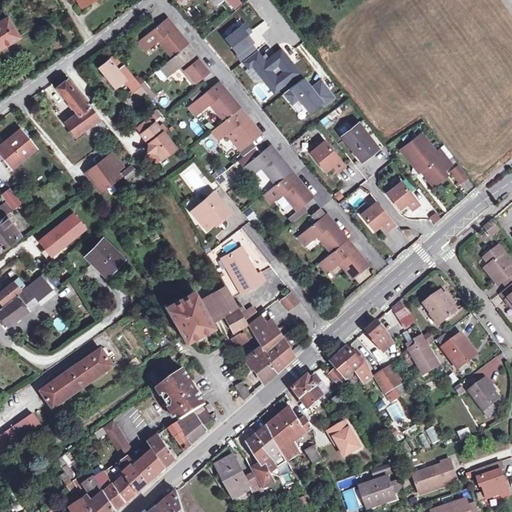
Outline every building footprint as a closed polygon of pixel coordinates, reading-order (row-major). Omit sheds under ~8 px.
[(142,39),(149,47),(157,41),(171,58),(163,65),(171,74),(179,68),(193,84),(210,71),(167,18),(142,39)] [(0,49),(19,38),(8,19),(0,23),(0,49)] [(238,56),(243,64),(244,63),(258,52),(252,45),(254,44),(248,36),(252,33),(246,26),(227,41),(238,55),(238,56)] [(149,47),(142,39),(139,42),(146,50),(149,47)] [(258,52),(244,63),(250,70),(254,67),(276,95),(301,75),(282,51),(266,63),(258,52)] [(100,69),(115,89),(125,81),(133,91),(139,86),(115,56),(100,69)] [(167,77),(171,74),(163,65),(159,68),(167,77)] [(304,80),(285,95),(293,105),(300,100),(310,113),(322,104),(324,107),(335,99),(323,84),(313,91),(304,80)] [(58,90),(78,115),(80,116),(90,108),(69,81),(58,90)] [(226,135),(231,131),(240,142),(245,148),(262,135),(219,82),(194,102),(201,111),(209,104),(223,121),(215,128),(223,138),(226,135)] [(139,86),(133,91),(135,93),(129,98),(136,107),(142,103),(139,100),(146,94),(139,86)] [(197,114),(201,111),(194,102),(190,105),(197,114)] [(349,111),(342,103),(326,117),(332,124),(349,111)] [(78,115),(66,125),(72,132),(76,138),(100,120),(90,108),(80,116),(78,115)] [(363,163),(380,150),(360,123),(343,137),(363,163)] [(156,124),(141,136),(147,143),(149,141),(151,144),(149,145),(148,154),(149,154),(156,154),(161,161),(176,150),(156,124)] [(223,138),(215,128),(211,131),(219,141),(223,138)] [(231,131),(226,135),(235,145),(240,142),(231,131)] [(22,132),(0,148),(0,153),(13,170),(36,150),(22,132)] [(422,134),(401,150),(415,168),(418,166),(422,171),(424,169),(436,184),(448,175),(445,171),(449,168),(422,134)] [(240,142),(235,145),(240,152),(245,148),(240,142)] [(325,142),(311,153),(326,171),(333,166),(338,172),(345,167),(325,142)] [(275,185),(266,192),(274,202),(282,195),(297,212),(313,198),(271,146),(260,155),(243,168),(242,169),(249,179),(253,175),(261,169),(275,185)] [(243,168),(260,155),(255,149),(238,162),(243,168)] [(154,167),(161,161),(156,154),(149,154),(146,156),(154,167)] [(113,156),(106,161),(115,172),(121,168),(113,156)] [(106,161),(88,174),(100,190),(118,177),(115,172),(106,161)] [(459,166),(451,172),(460,184),(468,178),(459,166)] [(424,169),(422,171),(434,186),(436,184),(424,169)] [(468,179),(461,184),(467,192),(474,187),(468,179)] [(398,182),(384,192),(399,210),(406,206),(410,210),(418,205),(398,182)] [(449,185),(441,192),(446,197),(454,192),(449,185)] [(8,190),(0,196),(12,212),(20,206),(8,190)] [(270,205),(274,202),(266,192),(263,195),(270,205)] [(206,231),(214,224),(221,218),(223,221),(231,214),(213,194),(193,211),(202,221),(200,223),(206,231)] [(375,200),(357,213),(372,233),(381,226),(386,232),(395,225),(375,200)] [(202,221),(193,211),(191,213),(200,223),(202,221)] [(323,261),(330,270),(338,263),(352,281),(369,267),(326,215),(324,217),(320,211),(313,217),(318,222),(301,235),(309,244),(317,237),(331,254),(323,261)] [(433,223),(440,218),(435,211),(428,216),(433,223)] [(5,217),(0,220),(0,252),(21,237),(5,217)] [(57,228),(41,242),(51,255),(83,229),(73,217),(58,229),(57,228)] [(221,218),(214,224),(216,227),(223,221),(221,218)] [(494,222),(485,230),(492,238),(501,231),(494,222)] [(305,247),(309,244),(301,235),(297,238),(305,247)] [(86,258),(105,278),(123,258),(104,239),(86,258)] [(508,290),(511,286),(511,261),(501,247),(486,258),(492,267),(486,271),(492,279),(498,275),(504,283),(508,290)] [(230,266),(227,267),(242,295),(268,281),(263,273),(258,275),(243,249),(225,258),(230,266)] [(330,270),(323,261),(319,264),(326,273),(330,270)] [(498,275),(492,279),(498,287),(504,283),(498,275)] [(40,276),(27,287),(38,301),(52,290),(40,276)] [(26,288),(18,279),(13,283),(0,293),(0,302),(3,305),(20,291),(21,292),(26,288)] [(501,295),(510,306),(511,304),(511,286),(508,290),(501,295)] [(38,301),(27,287),(26,288),(21,292),(16,296),(28,310),(38,301)] [(225,288),(199,303),(211,326),(224,318),(238,310),(225,288)] [(163,308),(165,312),(195,296),(193,292),(163,308)] [(452,306),(448,302),(442,293),(425,305),(432,315),(430,316),(439,327),(458,314),(452,306)] [(291,294),(280,302),(289,313),(300,305),(291,294)] [(28,311),(28,310),(16,296),(0,309),(0,322),(6,330),(28,311)] [(195,296),(165,312),(182,340),(185,345),(213,329),(211,326),(199,303),(195,296)] [(411,315),(403,301),(393,309),(401,322),(411,315)] [(242,318),(247,327),(259,318),(252,310),(242,318)] [(267,312),(261,317),(265,325),(272,321),(267,312)] [(417,324),(411,315),(401,322),(406,330),(417,324)] [(266,361),(270,369),(273,367),(276,373),(292,358),(288,350),(282,339),(272,321),(265,325),(261,317),(259,318),(247,327),(259,349),(266,361)] [(368,332),(376,340),(375,341),(384,352),(394,344),(387,331),(386,332),(378,323),(368,332)] [(305,325),(296,331),(299,337),(304,334),(306,340),(307,339),(305,325)] [(291,334),(282,339),(288,350),(291,348),(290,347),(296,344),(291,334)] [(458,371),(475,358),(468,348),(471,346),(463,335),(443,349),(458,371)] [(236,349),(247,343),(244,337),(240,339),(238,337),(231,341),(236,349)] [(413,357),(430,347),(424,337),(416,341),(419,346),(412,350),(410,351),(413,357)] [(409,345),(412,350),(419,346),(416,341),(409,345)] [(468,348),(475,358),(478,356),(471,346),(468,348)] [(430,347),(413,357),(424,376),(441,366),(430,347)] [(361,382),(370,375),(366,362),(358,352),(355,354),(349,348),(340,356),(355,372),(356,373),(361,382)] [(105,349),(100,353),(106,362),(109,360),(107,357),(109,355),(105,349)] [(263,384),(274,375),(270,369),(266,361),(259,349),(243,361),(250,372),(253,370),(263,384)] [(79,368),(66,377),(46,392),(51,399),(48,401),(54,410),(114,368),(109,360),(106,362),(100,353),(79,368)] [(355,372),(340,356),(332,363),(337,370),(329,378),(338,389),(356,373),(355,372)] [(64,373),(66,377),(79,368),(76,364),(64,373)] [(384,373),(393,389),(402,384),(392,368),(384,373)] [(176,412),(200,397),(197,392),(196,392),(192,387),(193,385),(184,372),(161,388),(164,392),(162,397),(169,407),(174,409),(176,412)] [(375,378),(385,394),(393,389),(384,373),(375,378)] [(371,378),(370,375),(361,382),(362,384),(371,378)] [(294,390),(302,400),(317,388),(317,387),(321,384),(316,376),(311,380),(309,377),(294,390)] [(372,381),(371,378),(362,384),(364,387),(372,381)] [(489,388),(491,386),(486,379),(469,392),(483,413),(491,407),(499,401),(493,393),(489,388)] [(250,396),(243,383),(236,387),(244,402),(250,396)] [(402,384),(393,389),(398,398),(407,393),(402,384)] [(317,388),(302,400),(309,409),(324,398),(317,388)] [(393,389),(385,394),(390,403),(398,398),(393,389)] [(51,399),(46,392),(40,396),(44,401),(47,399),(48,401),(51,399)] [(349,408),(342,396),(333,401),(341,413),(349,408)] [(206,406),(200,397),(176,412),(182,421),(186,419),(194,413),(203,408),(206,406)] [(385,408),(394,423),(407,415),(399,400),(385,408)] [(443,415),(451,411),(449,405),(440,408),(443,415)] [(491,407),(483,413),(488,419),(496,413),(491,407)] [(203,408),(194,413),(204,427),(213,420),(203,408)] [(269,428),(277,443),(301,425),(291,410),(269,428)] [(186,419),(202,439),(208,433),(204,427),(194,413),(186,419)] [(33,417),(28,421),(36,433),(41,429),(33,417)] [(193,446),(202,439),(186,419),(182,421),(177,424),(193,446)] [(277,443),(288,464),(300,456),(295,445),(314,430),(308,419),(301,425),(277,443)] [(122,461),(129,457),(134,453),(116,420),(104,429),(122,461)] [(20,426),(28,438),(36,433),(28,421),(20,426)] [(346,423),(328,433),(332,441),(335,440),(345,458),(361,449),(346,423)] [(193,446),(177,424),(169,430),(186,452),(193,446)] [(23,441),(28,438),(20,426),(14,430),(23,441)] [(434,426),(425,430),(432,444),(441,440),(434,426)] [(398,442),(403,438),(396,427),(391,430),(398,442)] [(277,443),(269,428),(249,443),(263,464),(252,471),(255,477),(262,490),(275,484),(270,475),(288,464),(277,443)] [(16,446),(23,441),(14,430),(8,434),(16,446)] [(467,430),(457,433),(460,442),(470,439),(467,430)] [(9,450),(16,446),(8,434),(1,438),(9,450)] [(155,453),(168,468),(178,460),(159,436),(148,444),(155,453)] [(0,450),(3,454),(9,450),(1,438),(0,438),(0,450)] [(137,467),(150,484),(168,468),(155,453),(137,467)] [(129,457),(122,461),(121,462),(133,476),(129,480),(139,493),(150,484),(137,467),(129,457)] [(262,490),(255,477),(246,481),(233,457),(215,465),(233,501),(252,492),(254,495),(262,490)] [(415,476),(421,496),(458,483),(451,462),(442,465),(443,467),(415,476)] [(504,471),(501,463),(475,472),(481,489),(484,488),(488,501),(509,493),(502,472),(504,471)] [(389,467),(373,472),(376,480),(391,475),(389,467)] [(287,486),(296,481),(291,471),(282,475),(287,486)] [(354,474),(336,483),(340,491),(358,482),(354,474)] [(92,498),(86,502),(92,511),(117,511),(119,511),(108,496),(109,496),(96,479),(86,486),(99,503),(96,505),(92,498)] [(361,488),(367,508),(382,503),(383,506),(397,501),(395,495),(391,486),(389,479),(361,488)] [(139,493),(129,480),(117,489),(128,503),(139,493)] [(400,483),(391,486),(395,495),(403,493),(400,483)] [(82,489),(78,491),(85,501),(86,502),(92,498),(84,487),(82,489)] [(128,503),(117,489),(109,496),(108,496),(119,511),(128,503)] [(262,490),(254,495),(256,500),(265,495),(262,490)] [(348,511),(358,508),(352,490),(342,493),(348,511)] [(183,511),(177,493),(167,502),(175,511),(183,511)] [(73,509),(75,511),(92,511),(86,502),(85,501),(73,509)] [(175,511),(167,502),(160,508),(163,511),(175,511)] [(471,511),(470,508),(467,502),(437,511),(471,511)]
